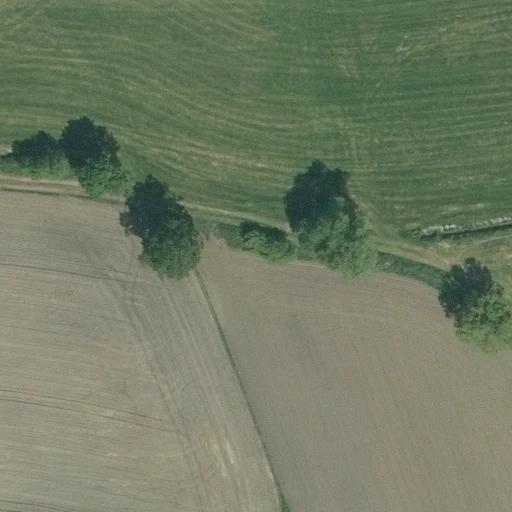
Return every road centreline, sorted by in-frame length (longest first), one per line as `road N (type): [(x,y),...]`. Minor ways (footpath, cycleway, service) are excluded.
road 1 (track): [(385,241),(282,229),(50,180),(0,178)]
road 2 (track): [(511,306),(385,241),(399,224)]
